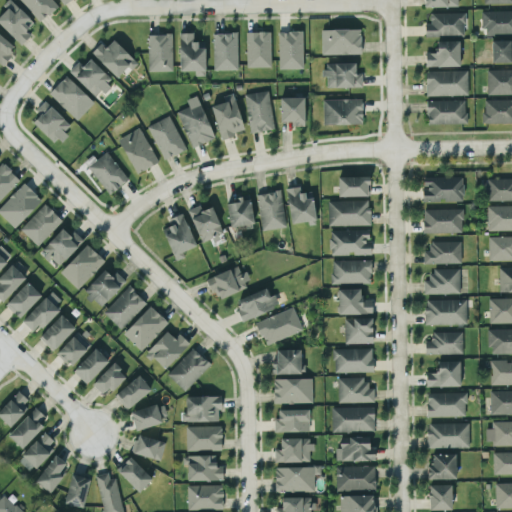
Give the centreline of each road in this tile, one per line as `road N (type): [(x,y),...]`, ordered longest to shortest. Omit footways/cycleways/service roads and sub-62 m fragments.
road 1 (residential): [(389,0),(399,511)]
road 2 (residential): [(249,511),(248,392),(239,356),(16,141),(8,121)]
road 3 (residential): [(8,121),(12,101),(89,24),(137,11),(390,4)]
road 4 (residential): [(113,231),(145,203),(228,169),(359,149),(511,146)]
road 5 (residential): [(0,336),(98,432)]
